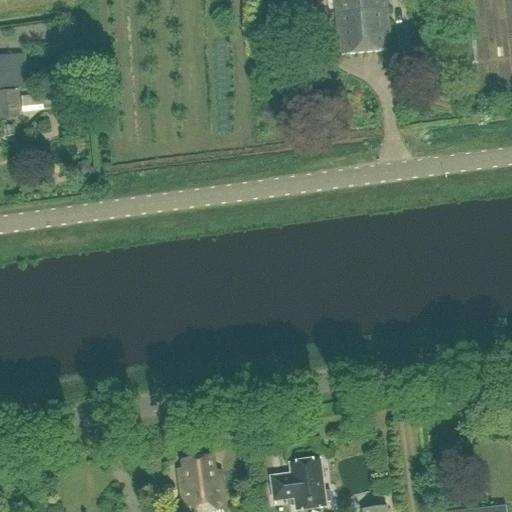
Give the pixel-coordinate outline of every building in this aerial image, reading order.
[(313,21),(311,0),(282,0),(285,24),(313,21)] [(390,52),(385,0),(334,0),(338,33),(339,32),(342,57),(390,52)] [(27,92),(25,56),(0,57),(0,118),(20,117),(19,92),(27,92)] [(410,96),(408,104),(419,107),(421,99),(410,96)] [(23,113),(47,113),(48,105),(24,104),(23,113)] [(215,480),(212,458),(183,462),(185,484),(179,484),(183,511),(214,511),(225,511),(221,479),(215,480)] [(324,493),(320,461),(290,465),(291,476),(271,479),(274,502),(294,500),(295,511),(301,511),(326,509),(325,503),(332,503),(330,492),(324,493)]
